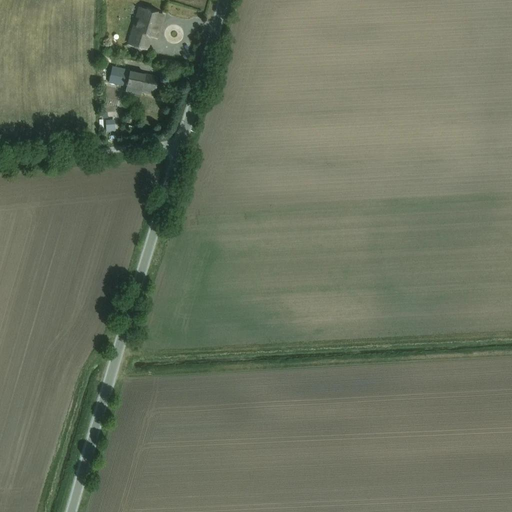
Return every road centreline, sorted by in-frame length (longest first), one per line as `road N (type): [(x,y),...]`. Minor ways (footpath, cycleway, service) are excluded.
road 1 (unclassified): [(72,511),(179,140)]
road 2 (residential): [(0,161),(179,140)]
road 3 (unclassified): [(179,140),(220,0)]
